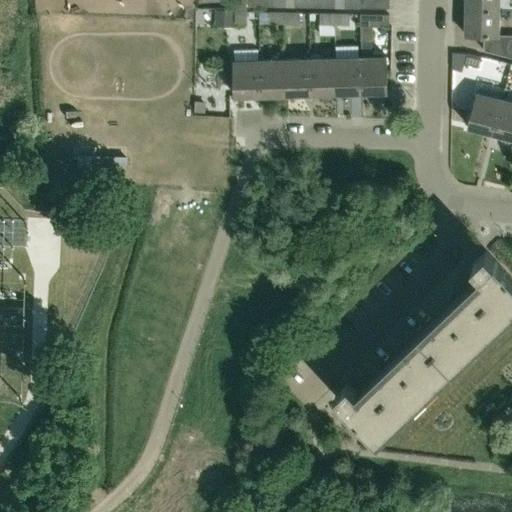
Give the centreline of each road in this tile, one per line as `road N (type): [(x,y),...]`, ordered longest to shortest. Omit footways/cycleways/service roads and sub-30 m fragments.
road 1 (residential): [(312,391),(460,249),(478,210)]
road 2 (residential): [(429,140),(259,137)]
road 3 (tertiary): [(429,140),(430,0)]
